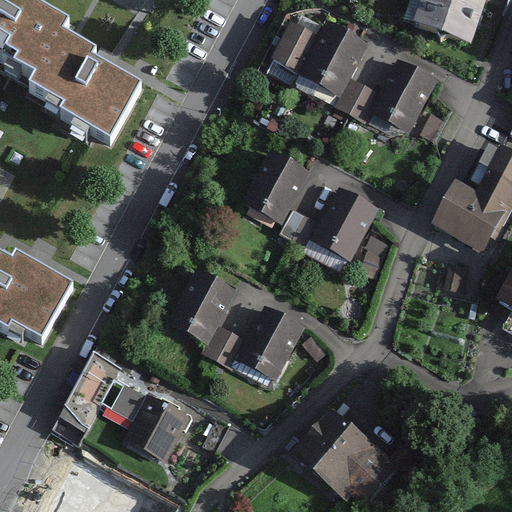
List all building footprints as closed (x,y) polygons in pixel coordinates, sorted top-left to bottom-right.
[(0,0),(0,69),(34,89),(67,32),(18,5),(21,0),(0,0)] [(473,52),(486,16),(441,0),(416,0),(406,28),(473,52)] [(441,0),(486,16),(491,0),(441,0)] [(321,38),(294,24),(274,61),(300,76),(321,38)] [(340,101),(369,47),(329,24),(299,79),(340,101)] [(29,99),(61,117),(56,125),(112,156),(147,94),(96,66),(99,60),(63,40),(29,99)] [(411,138),(437,85),(397,65),(370,117),(411,138)] [(337,109),(364,124),(378,98),(350,84),(337,109)] [(436,139),(445,119),(432,113),(422,133),(436,139)] [(511,154),(504,150),(491,173),(489,171),(475,195),(455,184),(431,227),(482,257),(511,205),(511,154)] [(312,174),(271,151),(241,205),(282,227),(312,174)] [(352,264),(378,212),(336,192),(310,243),(352,264)] [(317,225),(294,211),(281,233),(303,247),(317,225)] [(382,276),(386,240),(369,238),(364,274),(382,276)] [(15,255),(10,264),(0,258),(0,335),(6,339),(10,332),(40,348),(73,286),(15,255)] [(464,297),(469,271),(449,268),(445,294),(464,297)] [(237,294),(196,272),(168,325),(209,347),(237,294)] [(511,277),(498,305),(511,312),(511,277)] [(276,386),(304,331),(265,311),(237,366),(276,386)] [(229,372),(246,342),(222,328),(205,359),(229,372)] [(167,466),(190,419),(145,398),(122,445),(167,466)] [(364,511),(396,474),(384,463),(386,462),(332,412),(292,456),(346,505),(351,499),(364,511)] [(160,511),(104,479),(83,511),(160,511)]
